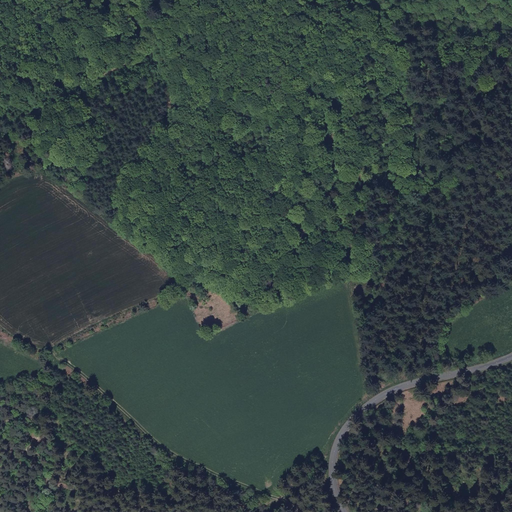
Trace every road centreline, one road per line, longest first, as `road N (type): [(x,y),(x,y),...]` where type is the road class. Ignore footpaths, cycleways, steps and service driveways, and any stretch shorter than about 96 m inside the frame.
road 1 (tertiary): [(511,357),(382,394),(344,423),(330,463),(344,511)]
road 2 (track): [(199,0),(193,19),(138,61),(53,97),(0,102)]
